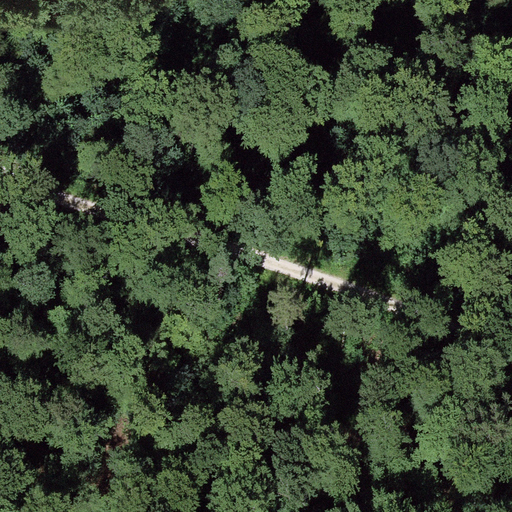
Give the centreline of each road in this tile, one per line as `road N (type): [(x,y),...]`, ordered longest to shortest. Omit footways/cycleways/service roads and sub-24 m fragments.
road 1 (track): [(0,173),(511,353)]
road 2 (track): [(232,252),(314,324),(377,415),(449,491)]
